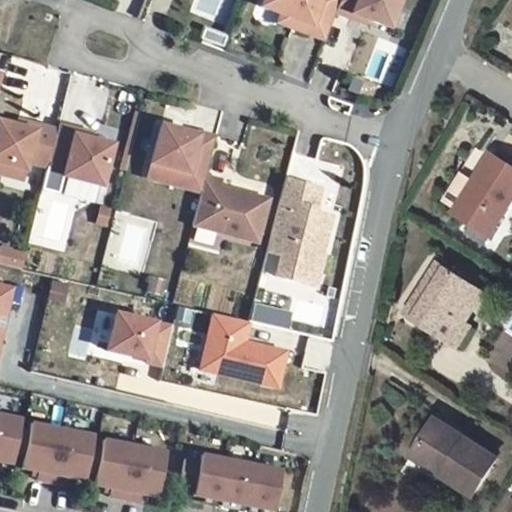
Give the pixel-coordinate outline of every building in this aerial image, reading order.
[(292,28),(325,41),(335,13),(340,0),(263,0),(260,8),(294,20),(292,28)] [(340,0),(335,13),(351,18),(353,14),(367,19),(390,28),(399,0),(340,0)] [(258,15),(292,28),(294,20),(260,8),(258,15)] [(353,14),(351,18),(365,24),(367,19),(353,14)] [(18,121),(16,128),(34,132),(35,126),(18,121)] [(0,122),(0,164),(25,171),(27,162),(48,167),(54,142),(57,132),(35,126),(34,132),(16,128),(0,122)] [(54,142),(48,167),(65,171),(63,177),(102,187),(112,146),(91,140),(75,136),(76,130),(59,126),(57,132),(54,142)] [(161,126),(150,164),(170,168),(166,183),(201,193),(205,176),(206,172),(214,140),(215,138),(198,133),(197,136),(161,126)] [(76,130),(75,136),(91,140),(93,134),(76,130)] [(457,210),(455,212),(491,235),(511,201),(511,165),(492,153),(474,183),(460,174),(443,201),(457,210)] [(0,164),(0,175),(22,181),(25,171),(0,164)] [(150,164),(147,178),(166,183),(170,168),(150,164)] [(201,193),(192,226),(257,243),(269,200),(219,187),(221,181),(205,176),(201,193)] [(304,184),(285,180),(283,188),(266,252),(281,256),(275,277),(306,285),(310,269),(319,271),(323,256),(321,256),(331,217),(314,213),(315,209),(299,205),(304,184)] [(320,189),(304,184),(299,205),(315,209),(320,189)] [(0,265),(20,270),(23,255),(0,250),(0,265)] [(439,262),(406,314),(458,346),(471,325),(466,322),(460,318),(479,287),(439,262)] [(310,269),(306,285),(315,287),(319,271),(310,269)] [(0,336),(10,289),(0,286),(0,336)] [(460,318),(466,322),(485,291),(479,287),(460,318)] [(252,303),(248,322),(285,331),(289,311),(252,303)] [(248,322),(213,314),(200,370),(277,387),(285,352),(244,342),(248,322)] [(162,367),(171,328),(115,315),(107,351),(146,360),(145,363),(162,367)] [(19,420),(0,416),(0,464),(11,467),(19,420)] [(499,456),(436,417),(414,453),(445,473),(442,477),(473,497),(499,456)] [(91,435),(29,423),(18,469),(82,482),(91,435)] [(163,451),(98,440),(88,487),(155,500),(163,451)] [(411,457),(442,477),(445,473),(414,453),(411,457)] [(197,461),(182,458),(177,486),(189,489),(187,498),(251,511),(272,511),(280,473),(199,456),(197,461)]
